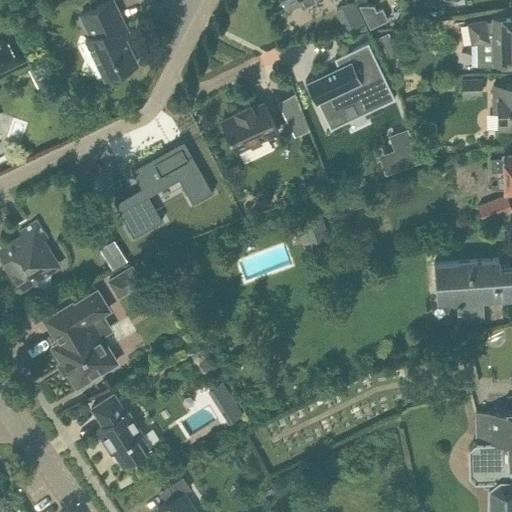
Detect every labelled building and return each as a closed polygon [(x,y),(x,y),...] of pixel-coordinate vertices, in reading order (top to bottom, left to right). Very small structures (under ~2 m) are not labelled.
[(86,38),(105,77),(112,74),(114,78),(123,73),(121,69),(138,61),(119,23),(124,21),(114,0),(109,0),(81,14),(91,35),(86,38)] [(283,0),(289,10),(309,0),(283,0)] [(374,4),(360,3),(371,26),(389,17),(383,6),(377,9),(374,4)] [(469,14),(473,39),(478,39),(478,61),(494,60),(494,63),(511,63),(511,15),(489,16),(488,12),(469,14)] [(0,71),(29,57),(12,23),(0,28),(0,43),(1,45),(0,45),(0,71)] [(338,64),(306,80),(316,101),(318,100),(328,122),(346,113),(342,105),(357,98),(361,107),(393,91),(368,41),(341,54),(342,56),(337,58),(336,56),(335,57),(338,64)] [(41,62),(29,68),(38,85),(50,79),(41,62)] [(464,74),(464,90),(485,90),(484,73),(464,74)] [(493,110),(497,110),(497,128),(511,127),(511,82),(493,83),(493,110)] [(237,112),(222,119),(236,149),(279,129),(264,99),(252,105),(250,102),(236,109),(237,112)] [(302,111),(289,117),(296,132),(307,126),(305,119),(302,111)] [(407,129),(391,134),(402,165),(417,159),(407,129)] [(142,186),(115,200),(133,235),(163,219),(149,194),(180,178),(193,203),(213,192),(188,145),(170,154),(167,150),(132,168),(142,186)] [(437,148),(426,151),(430,162),(440,159),(437,148)] [(491,156),(492,169),(504,169),(504,190),(511,189),(511,152),(503,152),(503,155),(491,156)] [(312,181),(299,186),(303,197),(316,193),(312,181)] [(480,201),(486,219),(511,208),(511,199),(509,190),(480,201)] [(362,192),(345,197),(349,210),(366,204),(362,192)] [(321,211),(298,218),(306,243),(329,235),(321,211)] [(12,277),(21,290),(34,282),(32,278),(56,263),(41,240),(48,235),(37,219),(20,229),(24,236),(1,251),(15,274),(12,277)] [(499,256),(435,261),(438,301),(455,300),(457,320),(484,318),(482,298),(511,295),(511,263),(500,264),(499,256)] [(133,263),(108,278),(119,296),(144,280),(133,263)] [(54,345),(63,360),(68,369),(78,384),(119,359),(104,334),(114,328),(105,314),(112,309),(99,288),(74,304),(73,302),(46,318),(60,341),(54,345)] [(222,380),(208,389),(229,421),(243,412),(222,380)] [(115,455),(123,468),(132,462),(131,460),(152,446),(128,409),(126,410),(114,392),(92,407),(100,420),(103,418),(106,423),(97,429),(112,453),(115,451),(117,454),(115,455)] [(477,480),(510,478),(510,463),(511,462),(511,408),(475,410),(476,441),(469,447),(470,475),(477,480)] [(160,511),(197,511),(184,491),(190,487),(183,475),(160,490),(168,501),(158,508),(160,511)] [(511,511),(511,477),(510,478),(489,479),(488,511),(511,511)] [(8,511),(0,499),(0,511),(8,511)]
